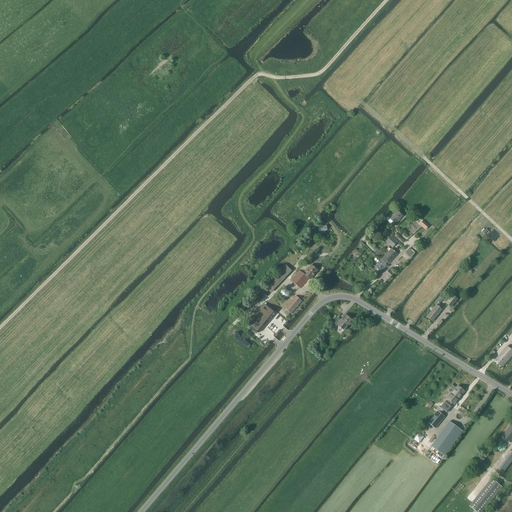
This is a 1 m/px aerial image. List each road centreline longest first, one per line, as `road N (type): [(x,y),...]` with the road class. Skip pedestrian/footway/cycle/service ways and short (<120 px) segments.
road 1 (track): [(0,326),(256,75),(319,74),(385,0)]
road 2 (tertiary): [(511,394),(357,300),(328,298),(141,511)]
road 3 (track): [(182,511),(297,379),(296,329)]
road 4 (track): [(358,99),(511,239)]
